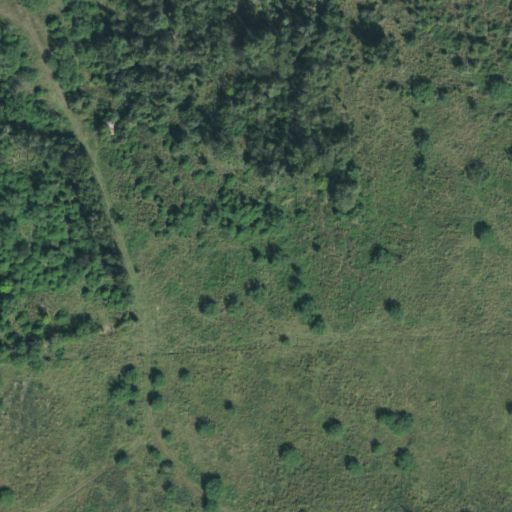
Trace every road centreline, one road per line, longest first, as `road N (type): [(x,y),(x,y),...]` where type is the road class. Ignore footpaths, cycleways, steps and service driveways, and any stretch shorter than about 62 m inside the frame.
road 1 (residential): [(0,15),(38,27),(136,286),(149,338),(141,416),(156,448),(217,511)]
road 2 (residential): [(0,240),(36,253),(85,300),(114,345),(141,416)]
